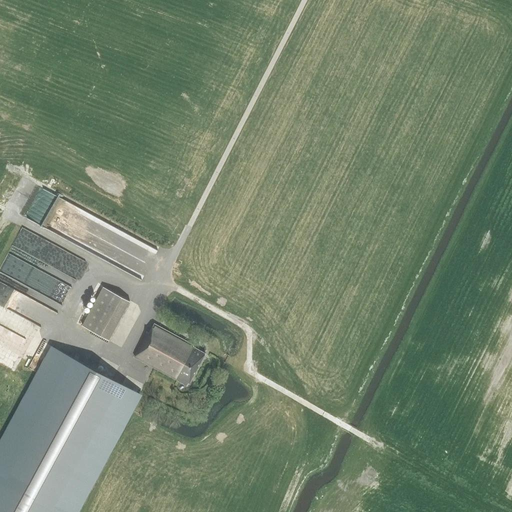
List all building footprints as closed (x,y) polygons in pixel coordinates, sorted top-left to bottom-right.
[(76,212),(66,241),(79,245),(89,216),(76,212)] [(62,312),(79,277),(35,256),(31,264),(9,253),(0,270),(0,303),(42,324),(50,307),(62,312)] [(103,287),(81,326),(108,341),(130,302),(103,287)] [(148,332),(134,357),(187,386),(205,354),(193,347),(194,346),(154,324),(149,333),(148,332)] [(52,347),(0,445),(0,511),(76,511),(139,395),(52,347)]
